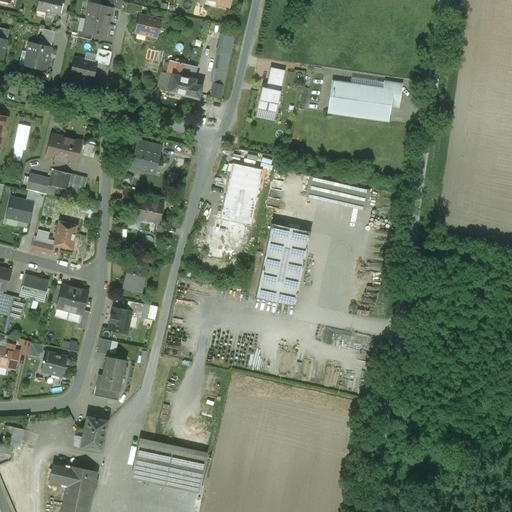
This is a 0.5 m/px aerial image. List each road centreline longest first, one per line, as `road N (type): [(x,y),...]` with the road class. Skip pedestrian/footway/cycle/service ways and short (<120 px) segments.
road 1 (residential): [(372,511),(443,0)]
road 2 (residential): [(154,356),(185,231),(221,134)]
road 3 (residential): [(103,278),(79,388),(54,403),(0,407)]
road 4 (residential): [(110,110),(103,278)]
road 5 (residential): [(221,134),(255,0)]
